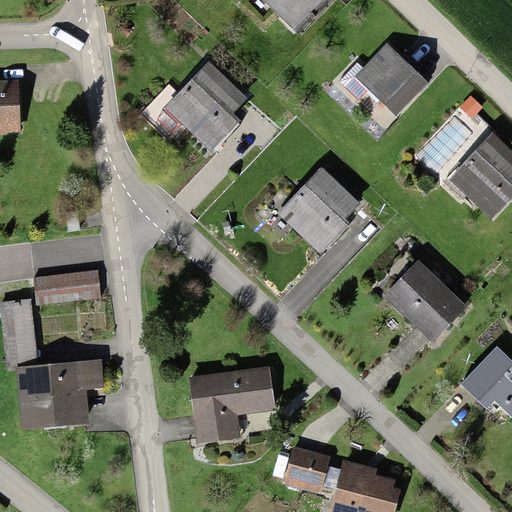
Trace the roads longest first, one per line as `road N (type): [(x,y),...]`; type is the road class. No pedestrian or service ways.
road 1 (residential): [(105,165),(471,511)]
road 2 (residential): [(105,165),(147,511)]
road 3 (residential): [(511,102),(403,0)]
road 4 (residential): [(87,37),(105,165)]
